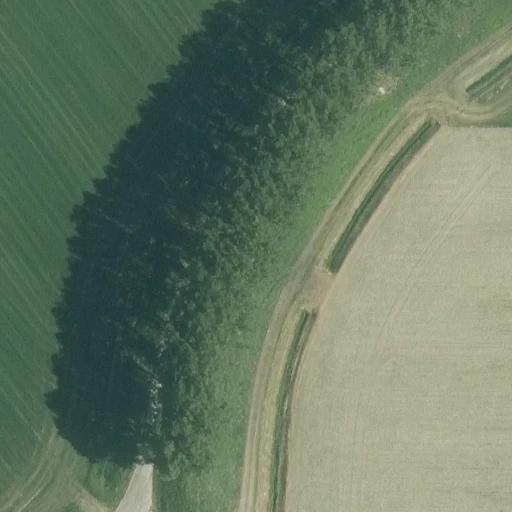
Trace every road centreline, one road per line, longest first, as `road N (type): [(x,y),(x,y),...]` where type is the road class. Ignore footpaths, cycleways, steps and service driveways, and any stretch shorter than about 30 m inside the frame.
road 1 (unclassified): [(142,508),(167,334),(196,263),(283,116),(348,36),(397,0)]
road 2 (track): [(511,28),(443,78),(376,144),(337,197),(254,375),(246,511)]
